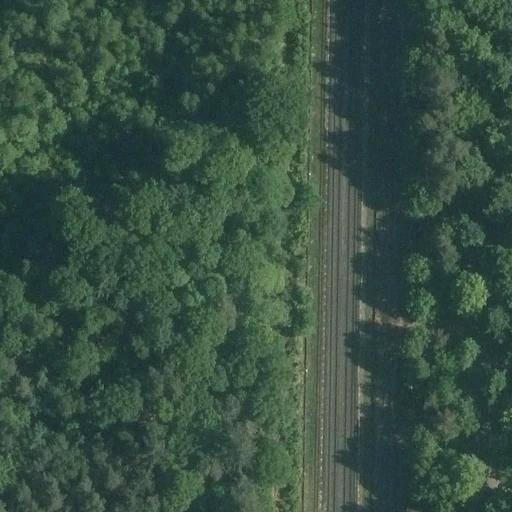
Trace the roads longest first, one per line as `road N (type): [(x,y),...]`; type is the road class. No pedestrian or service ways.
road 1 (residential): [(485,285),(489,0)]
road 2 (residential): [(482,511),(485,285)]
